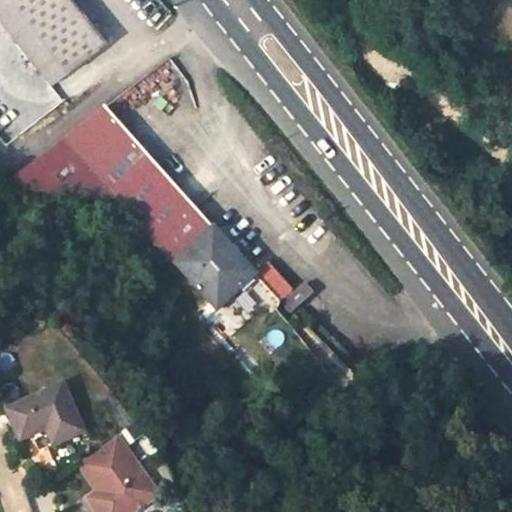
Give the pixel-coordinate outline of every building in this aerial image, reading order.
[(0,0),(0,18),(52,83),(106,41),(73,0),(0,0)] [(103,105),(63,136),(116,195),(153,161),(103,105)] [(116,195),(63,136),(13,176),(25,187),(118,198),(116,195)] [(116,195),(118,198),(216,307),(255,272),(153,161),(116,195)] [(266,262),(255,272),(281,301),(290,311),(312,291),(303,281),(293,291),(266,262)] [(63,386),(9,410),(21,437),(46,426),(54,444),(82,430),(63,386)] [(120,434),(81,460),(99,487),(109,503),(99,510),(99,511),(130,511),(160,493),(120,434)] [(88,494),(99,510),(109,503),(99,487),(88,494)]
